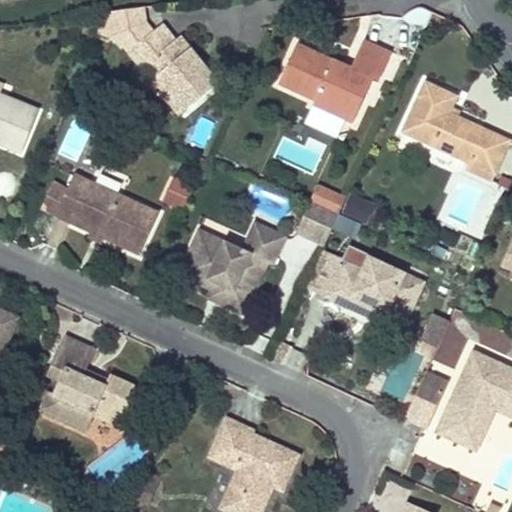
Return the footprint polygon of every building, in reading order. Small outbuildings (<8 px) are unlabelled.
[(164,74),(192,108),(221,83),(183,37),(178,41),(164,25),(132,52),(146,68),(154,61),(164,74)] [(351,69),(349,74),(340,69),(342,65),(300,45),(281,84),(316,101),(315,105),(353,123),(373,80),(378,82),(391,54),(364,42),(351,69)] [(340,69),(349,74),(351,69),(342,65),(340,69)] [(192,108),(164,74),(157,80),(184,114),(192,108)] [(405,130),(469,161),(466,168),(493,180),(511,142),(451,114),(459,97),(427,82),(405,130)] [(40,111),(0,93),(0,144),(22,154),(40,111)] [(107,240),(142,256),(162,214),(78,176),(72,190),(59,217),(95,234),(107,240)] [(192,187),(173,179),(162,202),(182,211),(192,187)] [(72,190),(58,184),(45,211),(59,217),(72,190)] [(348,199),(321,187),(313,203),(340,216),(348,199)] [(340,216),(313,203),(299,233),(327,246),(341,216),(340,216)] [(249,315),(272,265),(277,267),(290,239),(260,225),(247,252),(204,232),(188,266),(231,286),(224,304),(249,315)] [(107,240),(95,234),(93,238),(105,244),(107,240)] [(388,313),(406,321),(424,281),(370,256),(363,271),(342,261),(324,299),(347,310),(353,297),(388,313)] [(231,286),(188,266),(184,275),(216,290),(212,298),(224,304),(231,286)] [(383,326),(388,313),(353,297),(347,310),(383,326)] [(0,358),(21,318),(0,307),(0,358)] [(449,323),(433,317),(423,341),(439,348),(449,323)] [(60,419),(90,433),(98,418),(125,431),(137,406),(132,404),(139,391),(114,379),(111,384),(99,379),(96,384),(85,378),(87,373),(97,350),(69,338),(52,375),(63,381),(57,396),(68,402),(60,419)] [(292,350),(282,345),(275,361),(285,366),(292,350)] [(511,416),(511,370),(477,354),(446,423),(484,440),(498,410),(511,416)] [(87,373),(85,378),(96,384),(99,379),(87,373)] [(428,373),(408,418),(429,428),(450,383),(428,373)] [(68,402),(57,396),(52,394),(44,411),(60,419),(68,402)] [(222,508),(230,511),(260,511),(269,495),(264,492),(269,484),(273,486),(282,490),(298,457),(250,434),(251,431),(228,420),(212,453),(229,461),(227,466),(239,472),(222,508)] [(484,440),(446,423),(441,434),(478,452),(484,440)] [(229,461),(212,453),(210,458),(227,466),(229,461)] [(161,478),(148,472),(145,479),(158,486),(161,478)] [(158,486),(145,479),(136,498),(149,504),(158,486)] [(269,495),(273,486),(269,484),(264,492),(269,495)] [(127,511),(101,500),(95,511),(127,511)] [(430,511),(408,502),(403,511),(430,511)]
